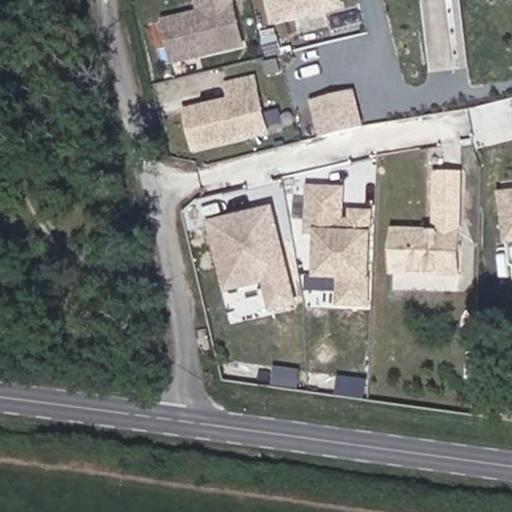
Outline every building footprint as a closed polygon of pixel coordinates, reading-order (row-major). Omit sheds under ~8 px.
[(236,40),(225,0),(192,0),(194,9),(185,11),(186,14),(180,16),(176,13),(158,18),(168,58),(236,40)] [(333,0),(261,0),(266,17),(333,0)] [(190,145),(261,127),(248,74),(222,80),(225,96),(221,97),(222,100),(213,103),(212,99),(180,107),(190,145)] [(351,89),(307,99),(317,137),(360,126),(351,89)] [(432,200),(430,229),(391,227),(390,271),(456,273),(461,173),(433,172),(432,200)] [(331,306),(368,308),(374,211),(340,210),(341,186),(306,184),(304,233),(311,234),(309,280),(333,281),(331,306)] [(511,188),(496,191),(502,248),(511,246),(511,188)] [(270,204),(204,219),(221,295),(260,286),(267,313),(294,307),(270,204)]
